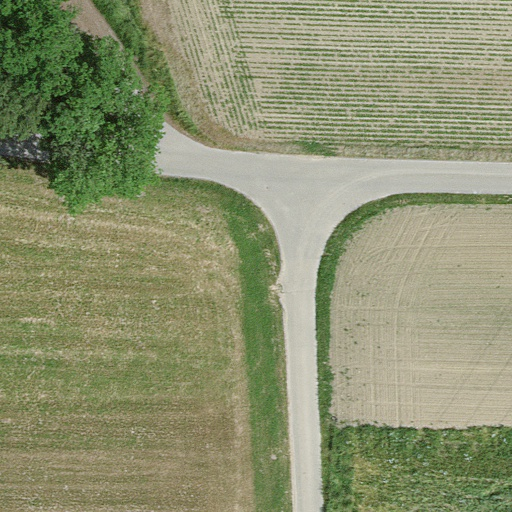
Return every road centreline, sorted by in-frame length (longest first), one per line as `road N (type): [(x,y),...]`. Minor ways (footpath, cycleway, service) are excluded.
road 1 (track): [(0,140),(291,177),(511,181)]
road 2 (track): [(308,511),(291,177)]
road 3 (track): [(71,0),(155,158)]
